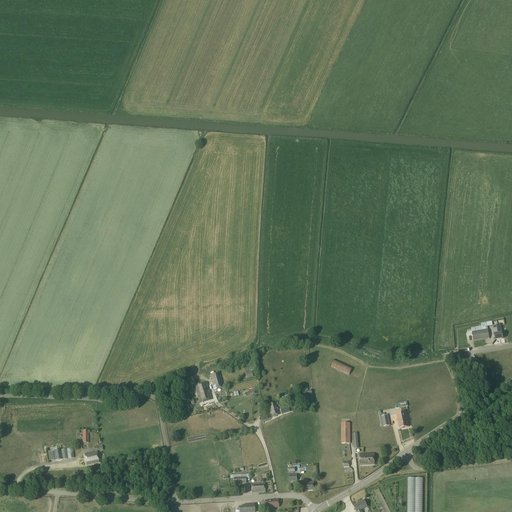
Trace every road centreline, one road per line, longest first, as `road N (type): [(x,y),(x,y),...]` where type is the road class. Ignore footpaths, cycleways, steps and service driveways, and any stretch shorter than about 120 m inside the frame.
road 1 (unclassified): [(175,502),(154,393),(121,401),(0,396)]
road 2 (track): [(200,377),(214,364),(293,338),(384,364),(443,357)]
road 3 (tertiary): [(316,511),(511,381)]
road 4 (unclassified): [(0,487),(175,502)]
road 5 (unclassified): [(316,511),(288,495),(175,502)]
